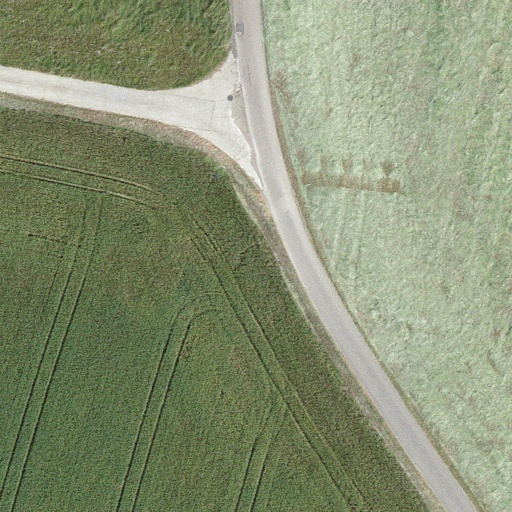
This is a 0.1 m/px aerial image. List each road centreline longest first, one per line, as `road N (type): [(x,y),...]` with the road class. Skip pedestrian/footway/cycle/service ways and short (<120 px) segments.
road 1 (track): [(460,511),(305,265),(266,173),(176,109),(0,79)]
road 2 (track): [(244,0),(266,173)]
